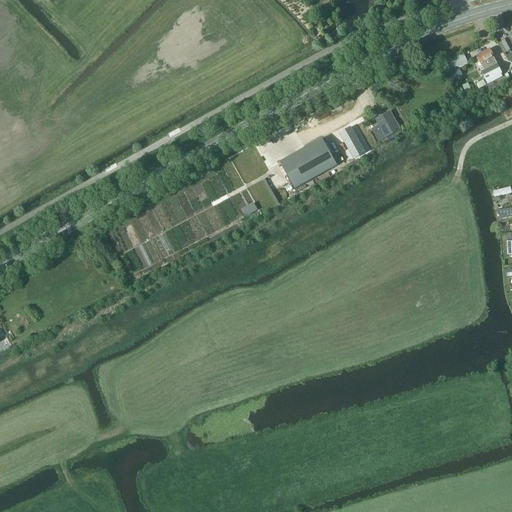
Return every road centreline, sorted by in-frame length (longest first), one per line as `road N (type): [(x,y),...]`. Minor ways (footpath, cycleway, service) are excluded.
road 1 (track): [(22,511),(70,489),(60,462),(69,449),(123,429),(111,395),(120,368),(226,299),(271,287),(457,177),(468,144),(511,121)]
road 2 (secondary): [(0,263),(331,80)]
road 3 (secondary): [(511,4),(412,38),(331,80)]
